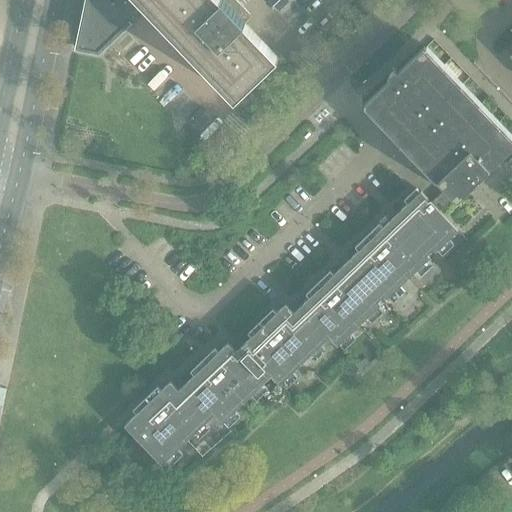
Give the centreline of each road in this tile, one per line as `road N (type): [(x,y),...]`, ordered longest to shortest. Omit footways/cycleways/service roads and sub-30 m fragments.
road 1 (residential): [(19,172),(200,204),(418,0)]
road 2 (secondary): [(19,172),(55,0)]
